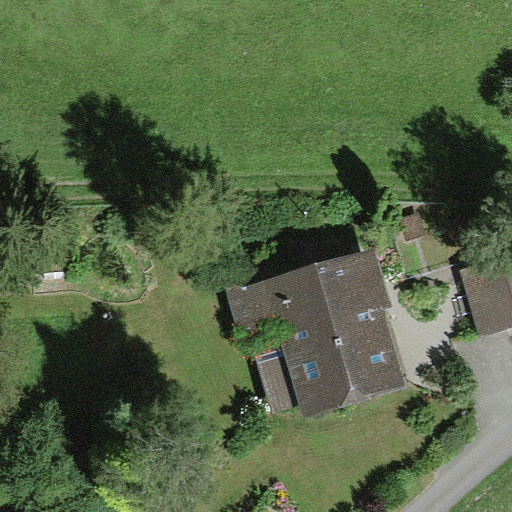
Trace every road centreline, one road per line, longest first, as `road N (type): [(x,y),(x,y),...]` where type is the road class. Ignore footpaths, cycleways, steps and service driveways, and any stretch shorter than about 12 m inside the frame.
road 1 (track): [(511,189),(0,192)]
road 2 (unclassified): [(420,511),(511,432)]
